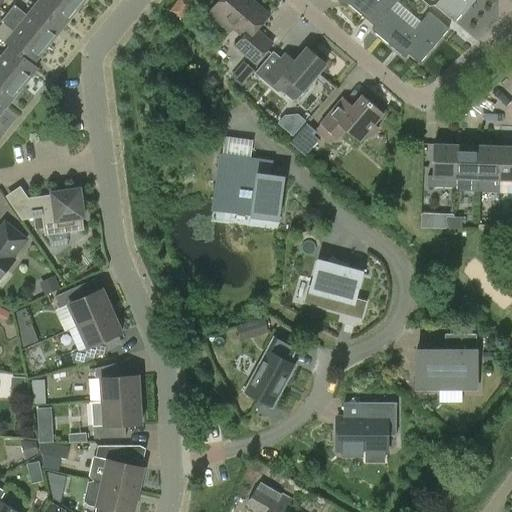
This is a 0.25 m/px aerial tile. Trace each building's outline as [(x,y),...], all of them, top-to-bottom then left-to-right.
[(41,0),(36,6),(62,28),(78,9),(67,0),(41,0)] [(67,0),(78,9),(84,0),(67,0)] [(179,22),(188,10),(194,2),(191,0),(177,0),(167,14),(179,22)] [(257,31),(269,16),(249,0),(220,0),(209,14),(229,32),(234,27),(245,35),(235,46),(256,64),(273,45),(257,31)] [(334,0),(362,23),(381,0),(334,0)] [(399,0),(381,0),(362,23),(406,60),(409,56),(420,65),(450,30),(429,13),(415,30),(391,10),(399,0)] [(440,0),(435,6),(455,23),(473,0),(440,0)] [(62,28),(36,6),(28,17),(14,6),(7,15),(47,47),(62,28)] [(22,55),(33,64),(47,47),(7,15),(1,23),(14,33),(5,45),(10,48),(21,57),(22,55)] [(21,57),(10,48),(2,58),(0,55),(0,68),(23,87),(38,68),(33,64),(22,55),(21,57)] [(283,90),(295,100),(325,65),(307,50),(293,67),(274,51),(255,72),(277,91),(283,90)] [(232,78),(242,86),(255,71),(245,63),(232,78)] [(0,99),(7,106),(23,87),(0,68),(0,99)] [(374,125),(384,114),(363,96),(349,112),(340,103),(321,125),(338,140),(346,131),(360,143),(367,134),(371,138),(379,129),(374,125)] [(284,116),(277,124),(292,136),(305,121),(297,115),(284,116)] [(294,138),(301,144),(310,134),(302,128),(294,138)] [(456,147),(434,146),(433,177),(428,176),(427,188),(455,188),(455,178),(456,147)] [(456,147),(455,178),(478,179),(479,148),(456,147)] [(479,148),(478,179),(500,180),(501,148),(479,148)] [(511,148),(501,148),(500,180),(511,180),(511,148)] [(224,156),(223,155),(219,155),(217,170),(230,172),(225,210),(278,217),(283,178),(270,176),(253,174),(255,160),(224,156)] [(79,189),(52,193),(52,195),(28,198),(20,186),(6,196),(22,220),(34,219),(36,231),(45,229),(46,234),(82,229),(81,217),(84,217),(79,189)] [(432,214),(423,214),(423,228),(431,229),(432,214)] [(490,226),(499,226),(499,214),(490,214),(490,226)] [(446,229),(454,229),(454,217),(446,217),(446,229)] [(462,218),(454,217),(454,229),(461,230),(462,218)] [(0,277),(14,260),(11,258),(26,239),(5,222),(0,228),(0,277)] [(309,288),(305,301),(361,316),(365,303),(354,300),(361,273),(318,262),(311,288),(309,288)] [(55,279),(40,285),(45,296),(60,290),(55,279)] [(68,304),(78,326),(112,311),(108,308),(105,302),(107,301),(102,289),(99,290),(94,279),(55,296),(60,308),(68,304)] [(111,315),(112,311),(78,326),(88,347),(72,354),(77,366),(123,346),(118,334),(122,333),(116,321),(114,322),(111,315)] [(263,319),(250,323),(253,335),(267,331),(263,319)] [(476,388),(476,334),(449,334),(449,350),(416,350),(416,388),(476,388)] [(286,381),(294,366),(266,351),(244,392),(272,407),(280,391),(281,392),(286,381)] [(89,379),(91,403),(139,400),(137,396),(136,389),(139,389),(138,376),(119,377),(118,363),(94,369),(95,379),(89,379)] [(25,377),(11,377),(10,395),(24,396),(25,377)] [(42,380),(31,380),(32,404),(43,403),(42,380)] [(137,404),(139,400),(91,403),(92,403),(94,439),(126,437),(125,425),(141,424),(140,411),(138,411),(137,404)] [(336,418),(336,437),(340,437),(340,450),(342,450),(342,455),(362,455),(362,450),(365,450),(385,450),(387,450),(387,435),(396,435),(396,402),(362,402),(362,418),(336,418)] [(86,436),(70,436),(70,444),(87,443),(86,436)] [(36,441),(22,441),(26,460),(38,453),(36,441)] [(57,472),(63,444),(40,444),(45,469),(57,472)] [(94,455),(89,480),(138,491),(137,486),(138,479),(141,480),(143,468),(141,467),(145,448),(140,445),(98,445),(96,456),(94,455)] [(138,491),(89,480),(89,481),(84,501),(88,504),(97,506),(95,511),(121,511),(122,511),(123,511),(133,511),(136,502),(134,501),(135,494),(138,491)] [(288,511),(286,510),(292,500),(261,482),(248,505),(260,511),(288,511)] [(54,500),(63,506),(67,490),(51,486),(54,500)] [(0,511),(16,511),(0,501),(6,492),(0,488),(0,511)] [(66,511),(51,503),(45,511),(66,511)]
